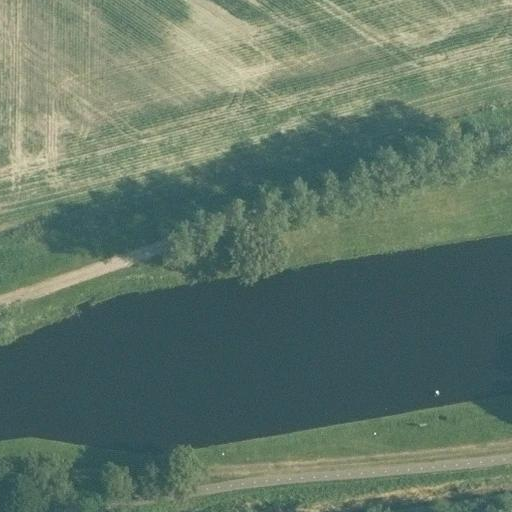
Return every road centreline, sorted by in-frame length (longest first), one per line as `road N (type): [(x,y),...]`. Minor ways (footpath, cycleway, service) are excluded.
road 1 (unclassified): [(0,298),(388,171),(511,139)]
road 2 (track): [(511,443),(178,471),(0,471)]
